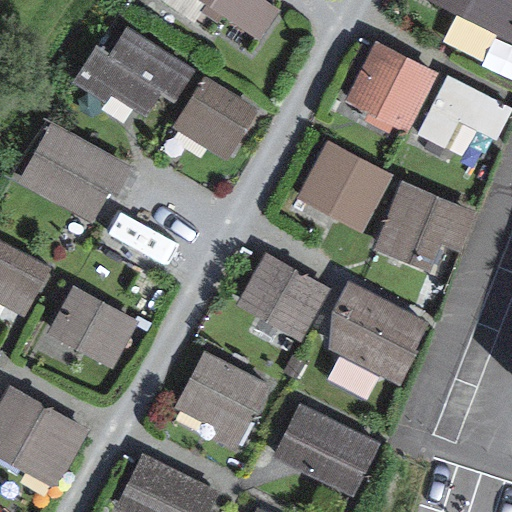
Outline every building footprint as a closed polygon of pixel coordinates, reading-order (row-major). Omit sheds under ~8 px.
[(282,10),(267,0),(204,0),(262,39),(282,10)] [(511,0),(446,0),(511,33),(511,0)] [(196,71),(118,24),(83,82),(162,129),(196,71)] [(429,72),(380,46),(353,98),(402,123),(429,72)] [(511,108),(447,75),(433,102),(497,135),(511,108)] [(255,112),(207,81),(182,118),(231,150),(255,112)] [(124,169),(58,129),(26,181),(92,221),(124,169)] [(391,173),(327,139),(300,190),(365,224),(391,173)] [(475,216),(404,187),(378,249),(432,271),(444,243),(461,250),(475,216)] [(199,224),(137,188),(112,231),(174,267),(199,224)] [(49,274),(0,243),(0,302),(22,316),(49,274)] [(329,285),(263,252),(240,297),(306,330),(329,285)] [(428,323),(353,284),(325,336),(400,376),(428,323)] [(140,322),(83,288),(58,330),(115,364),(140,322)] [(279,388),(206,352),(179,406),(252,442),(279,388)] [(83,431),(18,393),(0,425),(0,458),(51,487),(83,431)] [(377,443),(304,405),(277,455),(350,493),(377,443)] [(203,511),(213,493),(144,458),(119,507),(127,511),(203,511)]
